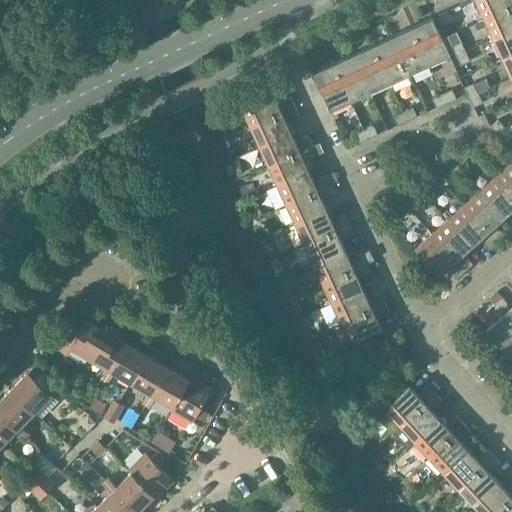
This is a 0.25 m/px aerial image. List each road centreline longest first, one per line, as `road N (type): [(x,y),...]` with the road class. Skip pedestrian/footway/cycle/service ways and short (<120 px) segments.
road 1 (residential): [(312,511),(221,371),(126,315),(100,277),(84,280),(17,347)]
road 2 (tertiary): [(0,148),(89,94),(285,0)]
road 3 (residential): [(423,332),(313,109)]
road 4 (residential): [(511,434),(423,332)]
